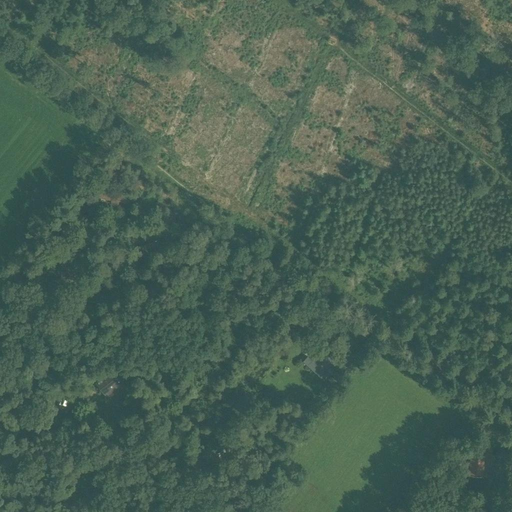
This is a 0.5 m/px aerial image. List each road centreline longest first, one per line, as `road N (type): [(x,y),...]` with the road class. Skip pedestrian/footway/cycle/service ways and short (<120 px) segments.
road 1 (unknown): [(0,400),(106,457),(128,460),(146,451),(261,321),(283,319),(311,332)]
road 2 (unknown): [(0,291),(79,200)]
